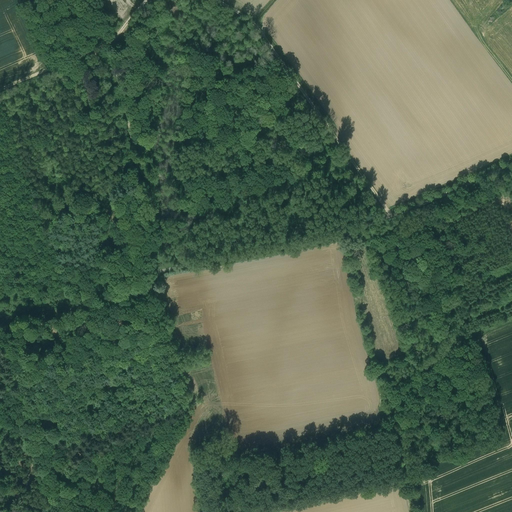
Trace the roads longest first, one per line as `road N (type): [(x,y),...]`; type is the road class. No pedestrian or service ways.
road 1 (unclassified): [(158,271),(391,217),(511,162)]
road 2 (track): [(61,511),(13,370),(102,351),(99,304),(148,289),(158,271)]
road 3 (track): [(511,322),(381,369),(411,511)]
road 4 (track): [(216,0),(257,27),(391,217)]
road 5 (track): [(110,42),(158,271)]
